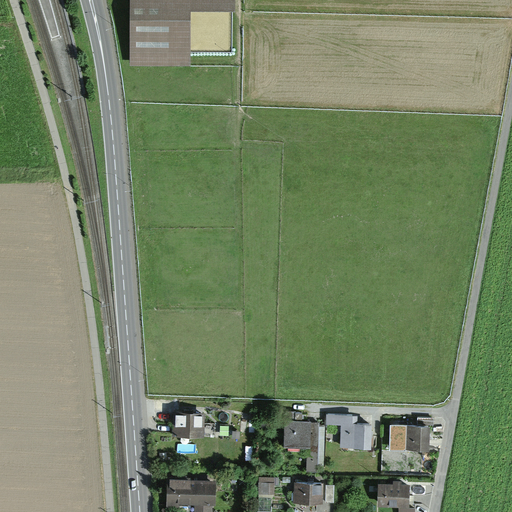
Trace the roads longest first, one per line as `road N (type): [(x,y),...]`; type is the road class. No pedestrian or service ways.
road 1 (track): [(110,511),(81,260),(49,121),(9,0)]
road 2 (primary): [(140,511),(107,87),(91,0)]
road 3 (residential): [(433,511),(511,95)]
